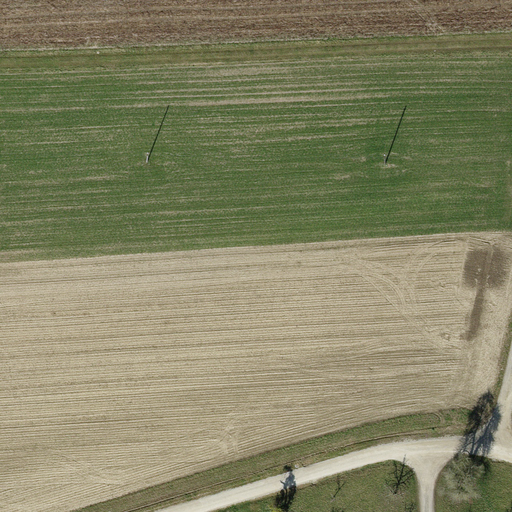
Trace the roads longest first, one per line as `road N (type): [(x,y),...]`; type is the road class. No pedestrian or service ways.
road 1 (track): [(511,50),(0,63)]
road 2 (track): [(182,511),(383,452),(425,448)]
